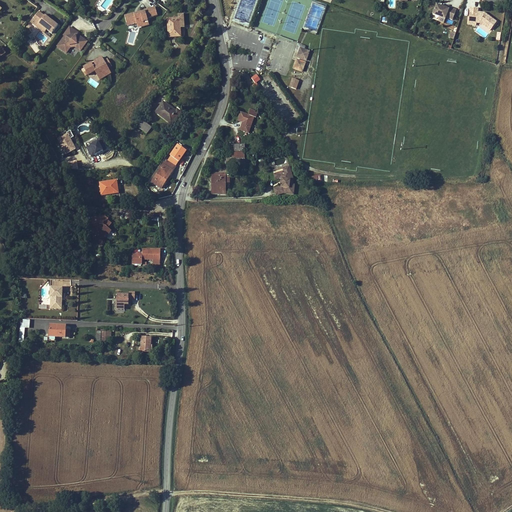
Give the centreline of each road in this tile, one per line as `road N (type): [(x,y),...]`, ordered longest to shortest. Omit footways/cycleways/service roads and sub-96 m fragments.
road 1 (tertiary): [(213,0),(224,104),(179,200),(182,337),(164,511)]
road 2 (track): [(369,511),(318,495),(236,491),(121,495),(19,511)]
road 3 (unknown): [(182,330),(45,320)]
